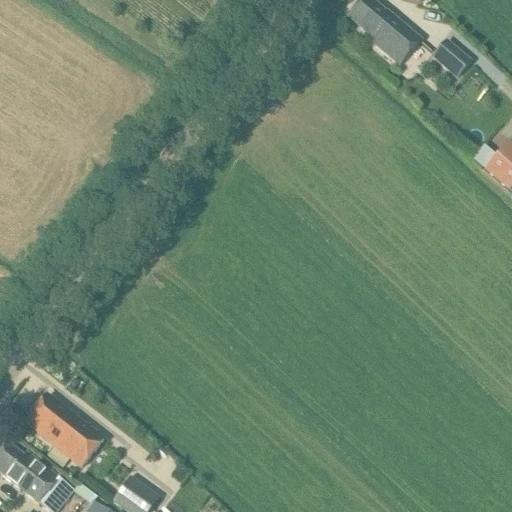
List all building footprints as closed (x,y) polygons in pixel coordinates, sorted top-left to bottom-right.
[(369,42),(396,65),(417,41),(367,0),(363,0),(347,18),(371,38),(369,42)] [(431,59),(457,81),(472,64),(446,42),(431,59)] [(509,193),(511,189),(511,148),(507,144),(494,159),(484,171),(509,193)] [(72,381),(68,386),(73,390),(78,384),(72,381)] [(81,468),(102,441),(46,398),(25,425),(81,468)] [(0,456),(0,475),(47,511),(57,511),(73,492),(23,453),(20,455),(8,446),(0,456)] [(112,504),(123,511),(150,511),(159,500),(130,479),(112,504)] [(87,511),(106,511),(93,503),(87,511)]
